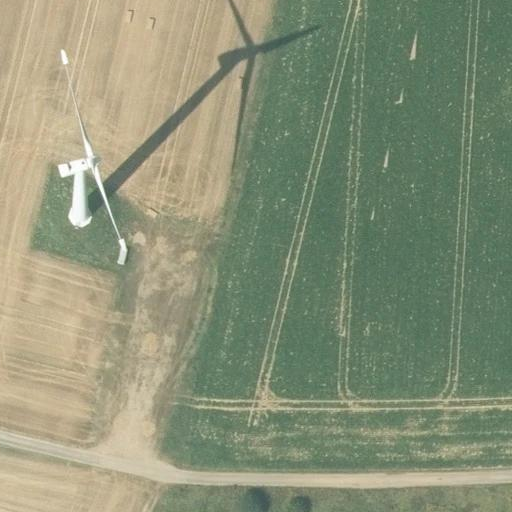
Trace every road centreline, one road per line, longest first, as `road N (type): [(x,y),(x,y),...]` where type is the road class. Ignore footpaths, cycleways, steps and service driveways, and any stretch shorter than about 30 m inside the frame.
road 1 (track): [(283,0),(163,474),(146,511)]
road 2 (track): [(0,437),(191,481),(511,476)]
road 3 (track): [(94,460),(147,252),(85,231)]
